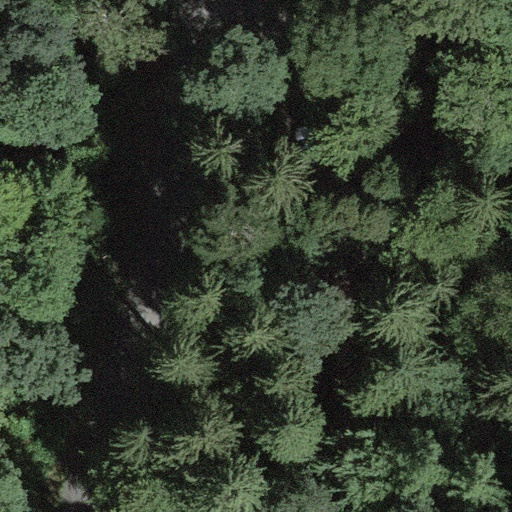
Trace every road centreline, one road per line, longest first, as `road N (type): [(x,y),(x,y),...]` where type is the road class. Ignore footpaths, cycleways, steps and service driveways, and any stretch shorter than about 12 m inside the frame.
road 1 (unclassified): [(64,511),(167,208),(206,0)]
road 2 (track): [(341,511),(337,135),(268,0)]
road 3 (track): [(342,511),(511,250)]
road 4 (track): [(337,135),(429,165),(511,161)]
